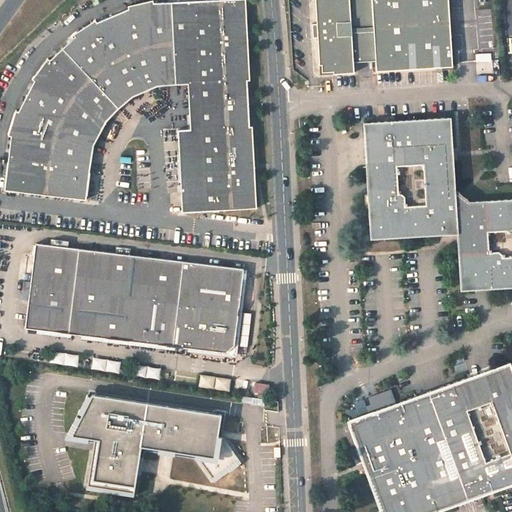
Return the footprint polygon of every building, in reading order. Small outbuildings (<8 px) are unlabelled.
[(4,178),(3,191),(15,192),(15,188),(73,196),(72,200),(84,201),(88,170),(92,147),(104,123),(130,99),(155,89),(186,86),(188,131),(174,132),(178,193),(179,215),(223,213),(223,208),(242,208),(242,212),(254,211),(254,198),(250,198),(248,141),(251,141),(250,128),(247,128),(244,82),(247,82),(247,70),(244,70),(240,12),(243,11),(243,0),(232,1),(232,4),(213,5),(212,2),(150,3),(150,6),(126,12),(126,9),(90,24),(92,27),(72,40),(69,38),(43,63),(45,64),(30,86),(27,84),(13,116),(15,117),(6,137),(10,138),(7,159),(10,159),(8,179),(4,178)] [(449,66),(444,0),(310,0),(314,65),(318,64),(319,72),(329,71),(330,75),(351,73),(350,62),(372,60),(373,72),(449,66)] [(370,122),(377,239),(461,233),(464,293),(511,290),(511,200),(473,202),(458,188),(455,117),(370,122)] [(33,285),(27,327),(50,330),(67,332),(236,355),(247,270),(78,247),(46,243),(39,242),(33,285)] [(121,374),(123,364),(96,357),(94,368),(121,374)] [(472,496),(491,489),(511,482),(511,366),(511,367),(429,396),(465,499),(472,496)] [(231,392),(233,380),(202,375),(200,387),(231,392)] [(90,396),(86,394),(77,412),(81,414),(70,435),(93,438),(85,489),(132,496),(140,446),(192,453),(204,481),(234,466),(222,439),(216,438),(219,416),(91,395),(90,396)]
